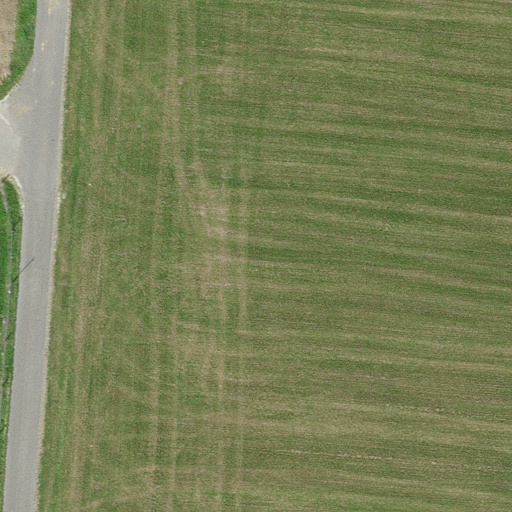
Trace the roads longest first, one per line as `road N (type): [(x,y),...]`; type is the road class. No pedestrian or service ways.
road 1 (track): [(51,151),(26,511)]
road 2 (track): [(60,0),(51,151)]
